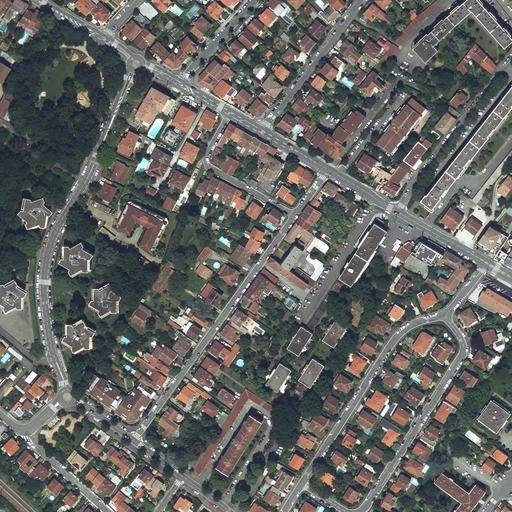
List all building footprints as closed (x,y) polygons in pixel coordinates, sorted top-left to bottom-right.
[(4,0),(0,7),(0,17),(7,6),(8,7),(11,2),(10,1),(10,0),(4,0)] [(21,1),(19,0),(13,0),(7,12),(5,12),(4,15),(5,15),(4,17),(8,19),(10,15),(11,15),(15,9),(22,14),(26,9),(28,5),(21,1)] [(72,0),(76,3),(76,4),(82,10),(87,15),(100,1),(98,0),(92,0),(91,0),(72,0)] [(170,0),(155,0),(153,2),(164,12),(173,2),(170,0)] [(210,8),(207,11),(217,20),(225,10),(214,0),(211,3),(212,4),(209,7),(210,8)] [(271,0),(268,3),(275,9),(283,1),(281,0),(271,0)] [(342,0),(327,0),(332,5),(337,11),(345,3),(342,0)] [(453,10),(447,15),(456,25),(471,11),(504,47),(511,39),(511,37),(508,33),(509,31),(506,27),(504,28),(494,17),(495,16),(492,11),(490,13),(479,0),(464,0),(457,7),(456,5),(452,9),(453,10)] [(402,31),(395,40),(400,44),(407,35),(412,29),(418,23),(439,5),(435,1),(414,18),(405,27),(402,31)] [(101,2),(92,12),(97,17),(103,23),(112,13),(101,2)] [(308,3),(302,10),(308,15),(314,9),(313,8),(308,3)] [(372,3),(362,14),(369,20),(373,22),(378,17),(381,19),(382,19),(387,23),(390,18),(372,3)] [(332,5),(324,13),(321,10),(318,13),(328,23),(331,20),(331,21),(339,13),(337,11),(332,5)] [(268,8),(260,17),(268,25),(277,16),(268,8)] [(411,8),(405,14),(411,20),(416,14),(411,8)] [(30,11),(26,9),(22,14),(16,25),(23,30),(26,25),(33,14),(30,11)] [(40,12),(35,9),(33,14),(26,25),(37,32),(42,23),(37,20),(41,12),(40,12)] [(133,20),(122,32),(131,40),(142,29),(143,30),(151,22),(146,17),(144,18),(140,14),(133,21),(133,20)] [(362,14),(359,18),(366,24),(369,20),(362,14)] [(422,39),(413,47),(425,60),(437,48),(434,45),(456,25),(447,15),(441,21),(440,19),(436,23),(437,24),(425,35),(424,34),(421,38),(422,39)] [(198,26),(193,31),(200,37),(212,25),(205,18),(202,22),(201,21),(197,25),(198,26)] [(256,18),(248,27),(256,34),(264,26),(256,18)] [(171,20),(165,26),(169,29),(175,23),(171,20)] [(317,20),(309,28),(318,36),(326,28),(317,20)] [(354,26),(350,30),(356,34),(359,30),(354,26)] [(146,29),(135,41),(141,47),(142,48),(149,41),(151,43),(156,37),(146,29)] [(241,32),(237,36),(250,48),(258,40),(246,29),(242,33),(241,32)] [(284,32),(281,36),(287,41),(290,37),(284,32)] [(350,33),(347,38),(353,43),(356,38),(350,33)] [(188,39),(182,45),(189,52),(193,48),(195,49),(199,45),(188,35),(187,37),(188,39)] [(315,42),(307,35),(300,42),(304,46),(302,48),(307,52),(315,42)] [(341,48),(340,50),(347,55),(349,53),(357,59),(360,54),(352,48),(354,45),(346,38),(340,47),(341,48)] [(380,38),(376,42),(386,49),(391,43),(387,39),(385,42),(380,38)] [(160,40),(151,50),(154,53),(156,52),(161,57),(164,60),(172,51),(160,40)] [(236,40),(229,48),(237,55),(244,47),(236,40)] [(373,42),(365,52),(374,59),(375,57),(374,56),(380,48),(373,42)] [(393,43),(383,56),(388,59),(398,46),(393,43)] [(475,43),(453,70),(459,77),(467,69),(463,65),(469,58),(470,59),(471,57),(480,63),(484,59),(487,55),(475,43)] [(244,47),(237,55),(240,58),(248,50),(244,47)] [(290,47),(283,56),(291,62),(295,56),(297,58),(300,54),(290,47)] [(176,49),(164,62),(173,67),(174,67),(179,67),(186,58),(185,58),(188,55),(182,48),(178,52),(176,49)] [(226,49),(220,55),(227,61),(230,58),(232,55),(226,49)] [(339,51),(336,55),(342,60),(346,56),(339,51)] [(342,60),(336,55),(335,55),(331,60),(330,58),(328,61),(337,68),(342,60)] [(484,59),(480,63),(491,72),(496,66),(492,63),(493,62),(487,55),(484,59)] [(216,60),(207,69),(221,81),(231,69),(224,63),(222,66),(216,60)] [(345,63),(342,60),(337,68),(338,69),(340,71),(345,63)] [(328,61),(321,70),(326,73),(325,75),(330,78),(333,74),(334,75),(338,69),(337,68),(328,61)] [(282,65),(275,73),(283,80),(290,72),(282,65)] [(358,73),(352,80),(356,83),(365,72),(358,67),(355,70),(358,73)] [(200,77),(199,81),(213,90),(214,89),(221,81),(207,69),(200,77)] [(221,81),(214,89),(222,95),(223,96),(228,91),(233,95),(240,85),(235,81),(231,86),(226,81),(229,77),(234,77),(236,73),(231,69),(221,81)] [(372,70),(358,89),(368,96),(374,89),(377,91),(382,83),(380,82),(383,79),(372,70)] [(318,74),(312,83),(320,89),(324,84),(323,83),(325,80),(318,74)] [(266,89),(276,96),(283,87),(272,77),(266,83),(269,85),(266,89)] [(341,83),(351,89),(355,83),(344,77),(341,83)] [(426,203),(432,208),(439,198),(438,198),(448,185),(449,186),(464,168),(462,167),(472,155),(473,156),(487,138),(486,137),(495,124),(497,125),(511,107),(509,106),(511,103),(511,82),(511,83),(511,82),(511,84),(424,196),(423,195),(421,199),(426,203)] [(177,100),(153,86),(133,120),(147,129),(157,110),(161,110),(168,114),(177,100)] [(81,94),(90,103),(97,96),(88,87),(81,94)] [(265,88),(257,98),(261,101),(262,99),(266,102),(265,103),(269,105),(276,97),(276,96),(266,89),(265,88)] [(243,89),(235,99),(239,103),(240,104),(241,103),(245,106),(252,97),(243,89)] [(314,104),(315,105),(322,96),(313,89),(306,98),(303,96),(301,98),(312,107),(314,104)] [(2,97),(11,102),(15,94),(6,90),(2,97)] [(455,93),(449,101),(456,106),(459,102),(461,104),(466,97),(458,90),(455,93)] [(0,121),(11,102),(2,97),(0,101),(0,121)] [(299,97),(292,106),(300,111),(301,110),(302,111),(303,109),(305,111),(307,108),(304,106),(306,103),(299,97)] [(427,109),(411,97),(402,108),(399,106),(392,115),(394,117),(396,118),(393,121),(391,120),(389,122),(390,124),(376,141),(389,152),(403,134),(411,125),(413,127),(427,109)] [(257,98),(249,109),(255,114),(258,116),(261,115),(267,107),(260,102),(261,101),(257,98)] [(337,100),(334,104),(334,105),(340,109),(343,104),(337,100)] [(199,111),(184,103),(164,138),(173,144),(182,129),(187,132),(199,111)] [(450,106),(446,111),(453,117),(457,112),(450,106)] [(212,112),(206,109),(198,123),(210,130),(215,122),(214,121),(217,116),(212,112)] [(338,128),(347,134),(349,132),(350,132),(355,125),(356,126),(363,118),(365,115),(357,109),(354,112),(351,109),(339,124),(340,125),(338,128)] [(453,117),(446,111),(439,121),(441,122),(436,128),(444,133),(451,124),(449,123),(453,117)] [(286,113),(278,123),(288,131),(296,121),(293,118),(286,113)] [(301,118),(299,122),(307,129),(312,123),(312,122),(303,115),(300,118),(301,118)] [(375,140),(376,141),(390,124),(389,122),(375,140)] [(233,125),(230,123),(218,145),(221,147),(227,136),(231,138),(237,127),(233,125)] [(305,132),(302,135),(313,144),(323,131),(312,123),(307,129),(305,132)] [(240,140),(244,132),(240,129),(237,127),(231,138),(233,139),(236,138),(240,140)] [(347,134),(338,128),(335,132),(344,139),(347,134)] [(301,129),(296,136),(299,139),(302,135),(305,132),(301,129)] [(201,133),(195,130),(191,136),(198,139),(201,133)] [(139,136),(130,131),(126,139),(125,138),(120,149),(130,154),(133,148),(137,150),(140,144),(136,142),(139,136)] [(344,139),(335,132),(334,132),(331,135),(327,132),(326,134),(323,131),(313,144),(316,146),(318,144),(336,157),(345,145),(341,142),(344,139)] [(248,145),(253,137),(248,134),(244,132),(240,140),(238,143),(243,147),(240,153),(243,154),(245,152),(247,149),(248,145)] [(405,135),(403,134),(389,152),(390,153),(405,135)] [(430,143),(422,136),(403,159),(412,166),(430,143)] [(257,139),(253,137),(248,145),(257,151),(262,142),(257,139)] [(199,148),(188,142),(183,150),(181,155),(192,162),(199,148)] [(266,144),(262,142),(257,151),(265,156),(270,146),(266,144)] [(273,148),(270,146),(265,156),(264,157),(269,160),(262,173),(263,174),(273,157),(277,150),(273,148)] [(511,147),(471,198),(476,202),(482,195),(511,157),(511,147)] [(172,157),(156,148),(150,160),(150,162),(151,163),(153,164),(148,173),(152,174),(154,171),(163,176),(168,166),(172,157)] [(363,153),(356,164),(368,172),(371,167),(372,168),(374,166),(375,166),(380,160),(377,158),(376,161),(363,153)] [(230,157),(228,155),(224,162),(223,161),(219,168),(223,170),(230,157)] [(236,160),(230,157),(223,170),(232,175),(241,158),(238,156),(236,160)] [(284,164),(273,157),(263,174),(275,181),(284,164)] [(180,158),(177,164),(185,168),(188,163),(180,158)] [(125,164),(116,160),(114,165),(116,166),(111,177),(121,182),(128,167),(124,165),(125,164)] [(376,167),(372,171),(377,175),(375,178),(380,182),(383,178),(386,180),(394,170),(392,168),(388,173),(378,167),(382,161),(381,160),(380,160),(375,166),(376,167)] [(410,168),(402,161),(398,165),(406,171),(407,171),(410,168)] [(301,168),(296,165),(289,177),(298,183),(299,180),(305,170),(301,168)] [(406,171),(398,165),(394,170),(386,180),(383,185),(378,190),(382,193),(385,188),(389,191),(394,194),(399,187),(396,185),(406,171)] [(310,172),(306,169),(305,170),(299,180),(309,186),(310,183),(314,177),(312,176),(313,174),(310,173),(310,172)] [(190,178),(177,171),(170,182),(184,189),(190,178)] [(207,190),(211,179),(207,177),(203,175),(195,195),(200,197),(200,195),(204,197),(207,190)] [(511,177),(508,175),(497,189),(503,194),(511,183),(511,177)] [(214,197),(221,181),(218,179),(213,177),(211,179),(207,190),(215,192),(213,197),(214,197)] [(258,183),(252,179),(248,185),(255,189),(258,183)] [(292,204),(296,198),(289,194),(291,190),(283,185),(284,182),(281,179),(277,187),(280,189),(277,194),(282,197),(284,198),(284,199),(292,204)] [(221,194),(225,183),(223,182),(221,181),(214,197),(221,200),(223,195),(221,194)] [(340,194),(343,189),(336,185),(329,181),(322,189),(334,195),(336,193),(338,195),(339,193),(340,194)] [(117,188),(105,182),(98,196),(110,202),(117,188)] [(230,205),(234,194),(229,192),(232,186),(229,185),(225,183),(221,194),(223,195),(228,198),(226,203),(230,205)] [(156,190),(150,187),(145,196),(152,199),(156,190)] [(241,191),(237,189),(234,194),(230,205),(232,206),(234,201),(243,206),(245,201),(240,198),(239,197),(241,191)] [(462,192),(458,197),(473,208),(477,203),(476,202),(471,198),(462,192)] [(180,198),(171,193),(163,206),(172,211),(180,198)] [(352,217),(359,205),(348,199),(340,194),(339,193),(338,195),(339,195),(336,201),(347,208),(344,212),(352,217)] [(482,195),(476,202),(477,203),(483,207),(489,200),(482,195)] [(40,200),(38,196),(26,201),(25,199),(21,199),(20,208),(21,208),(20,212),(16,211),(14,214),(24,222),(22,223),(24,227),(32,223),(31,223),(35,221),(37,225),(40,225),(41,217),(39,216),(40,213),(45,213),(47,210),(38,202),(40,200)] [(320,202),(315,198),(309,205),(315,210),(320,202)] [(256,218),(263,208),(259,205),(259,204),(258,203),(255,201),(254,202),(247,211),(256,218)] [(166,218),(132,202),(131,205),(127,204),(117,224),(121,226),(119,229),(129,234),(136,219),(141,222),(139,225),(143,227),(145,224),(150,226),(141,245),(151,250),(152,246),(156,248),(168,223),(165,221),(166,218)] [(433,209),(432,208),(426,203),(423,206),(431,212),(433,209)] [(306,210),(301,216),(312,224),(314,226),(321,214),(315,210),(309,205),(306,210)] [(450,206),(440,219),(447,224),(453,229),(463,216),(450,206)] [(283,214),(274,208),(271,212),(269,210),(265,216),(278,225),(279,222),(281,220),(279,219),(283,214)] [(312,224),(301,216),(299,219),(297,223),(312,234),(314,232),(309,228),(312,224)] [(470,217),(461,231),(466,234),(471,238),(480,224),(470,217)] [(387,230),(371,220),(354,246),(358,249),(341,275),(353,283),(387,230)] [(312,234),(297,223),(292,230),(286,237),(292,241),(298,232),(303,235),(309,239),(312,234)] [(507,236),(489,225),(476,242),(484,247),(496,254),(507,236)] [(115,236),(102,226),(98,231),(111,242),(115,236)] [(258,229),(255,227),(252,234),(248,231),(247,234),(261,241),(265,243),(267,239),(262,237),(264,235),(265,232),(263,231),(264,230),(259,227),(258,229)] [(260,244),(261,241),(247,234),(246,234),(245,236),(251,239),(246,247),(252,251),(255,252),(257,249),(259,250),(260,248),(261,245),(260,244)] [(309,239),(303,235),(299,241),(305,245),(302,248),(304,250),(306,251),(316,237),(312,234),(309,239)] [(227,245),(229,241),(221,235),(218,240),(227,245)] [(83,244),(80,240),(69,247),(68,245),(65,245),(64,254),(65,254),(65,259),(61,258),(59,262),(69,268),(68,270),(71,273),(78,269),(77,268),(81,266),(83,269),(86,269),(86,261),(84,261),(84,257),(90,257),(92,253),(82,247),(83,244)] [(436,264),(443,254),(431,246),(420,240),(415,246),(411,252),(427,261),(428,259),(436,264)] [(411,252),(415,246),(411,242),(408,241),(404,243),(403,245),(402,244),(395,255),(404,261),(411,252)] [(340,245),(336,242),(331,248),(336,251),(340,245)] [(252,251),(246,247),(240,244),(233,254),(245,262),(248,258),(252,251)] [(302,248),(296,244),(282,264),(290,270),(304,250),(302,248)] [(211,252),(205,247),(197,259),(203,263),(211,252)] [(153,264),(131,248),(127,254),(149,270),(153,264)] [(455,255),(446,250),(443,254),(436,264),(439,266),(444,259),(457,267),(459,264),(462,259),(455,255)] [(312,278),(298,267),(294,273),(312,286),(326,265),(310,254),(306,258),(309,262),(314,265),(317,270),(312,278)] [(282,264),(272,257),(268,262),(305,289),(307,287),(311,289),(312,286),(294,273),(290,270),(282,264)] [(174,264),(169,261),(151,286),(158,290),(161,287),(165,289),(177,272),(171,268),(174,264)] [(240,271),(230,264),(229,266),(223,274),(220,272),(219,274),(233,284),(237,279),(235,278),(240,271)] [(223,274),(229,266),(226,264),(220,272),(223,274)] [(467,269),(459,264),(457,267),(458,268),(448,282),(441,278),(438,283),(450,289),(459,277),(461,278),(462,276),(467,269)] [(213,271),(207,267),(202,275),(207,278),(213,271)] [(264,268),(260,273),(275,284),(279,279),(264,268)] [(257,278),(253,284),(263,291),(265,292),(269,295),(270,293),(267,290),(266,291),(265,289),(268,285),(273,289),(276,285),(275,284),(260,273),(257,278)] [(433,276),(429,274),(425,280),(429,282),(433,276)] [(411,281),(403,275),(394,289),(403,295),(405,290),(404,289),(406,286),(408,287),(411,281)] [(12,280),(10,278),(1,284),(0,283),(0,302),(1,303),(0,304),(0,305),(2,309),(12,303),(14,305),(18,304),(17,293),(19,293),(21,288),(11,284),(12,280)] [(344,281),(338,278),(331,288),(337,292),(344,281)] [(111,286),(109,284),(99,290),(98,288),(94,288),(94,300),(92,301),(90,304),(99,309),(98,311),(101,315),(111,308),(112,311),(116,310),(116,299),(118,298),(119,294),(110,289),(111,286)] [(256,301),(263,291),(253,284),(250,288),(246,294),(256,301)] [(511,307),(511,301),(505,298),(485,286),(483,289),(480,288),(476,296),(508,314),(511,307)] [(223,295),(214,289),(207,299),(217,305),(220,300),(223,295)] [(435,301),(437,300),(432,290),(424,295),(422,291),(418,293),(426,306),(435,301)] [(335,295),(330,291),(307,325),(313,329),(335,295)] [(256,301),(246,294),(244,298),(246,299),(245,301),(243,303),(244,304),(243,305),(245,307),(246,305),(256,312),(261,305),(256,301)] [(283,303),(289,308),(294,302),(288,297),(283,303)] [(403,304),(397,300),(393,306),(391,305),(389,309),(391,310),(389,313),(397,318),(399,315),(401,311),(403,312),(405,309),(403,309),(404,308),(402,306),(403,304)] [(152,311),(140,303),(131,318),(141,325),(148,315),(146,314),(148,312),(149,313),(151,313),(152,311)] [(477,318),(469,307),(460,313),(465,320),(467,324),(469,323),(470,325),(473,323),(471,321),(477,318)] [(209,321),(190,308),(187,312),(189,313),(189,314),(206,325),(207,323),(209,321)] [(249,316),(239,309),(234,316),(229,322),(242,332),(245,328),(241,326),(249,316)] [(257,316),(249,311),(247,313),(255,319),(257,316)] [(294,315),(289,311),(281,320),(287,325),(294,315)] [(390,323),(377,315),(369,327),(378,332),(379,330),(384,333),(386,330),(387,328),(388,328),(389,329),(390,329),(390,328),(391,327),(391,326),(391,325),(391,324),(390,324),(390,323)] [(350,324),(337,317),(332,326),(330,325),(328,329),(329,330),(323,339),(336,347),(350,324)] [(83,323),(81,320),(72,327),(70,324),(66,325),(67,337),(64,337),(63,340),(72,345),(71,348),(74,352),(83,345),(85,347),(89,347),(88,335),(90,335),(92,331),(82,326),(83,323)] [(202,330),(190,321),(184,330),(196,339),(199,334),(202,330)] [(237,330),(228,323),(224,328),(220,333),(233,342),(238,335),(235,332),(237,330)] [(175,327),(172,325),(171,327),(179,333),(175,337),(179,340),(176,346),(174,345),(172,347),(174,349),(174,348),(184,355),(191,345),(190,345),(194,340),(180,330),(175,327)] [(300,356),(314,333),(302,325),(296,335),(295,334),(292,338),(294,338),(288,348),(300,356)] [(498,339),(493,328),(482,333),(484,338),(486,344),(498,339)] [(424,353),(433,337),(428,334),(425,332),(424,332),(423,332),(421,333),(420,335),(421,336),(418,341),(417,340),(413,346),(424,353)] [(377,343),(368,337),(361,348),(371,354),(374,350),(375,347),(374,347),(377,343)] [(230,350),(216,341),(213,346),(210,350),(218,356),(222,350),(224,352),(221,356),(225,358),(222,362),(227,366),(239,351),(233,347),(230,350)] [(450,346),(444,342),(442,346),(439,344),(432,355),(436,358),(435,359),(442,363),(451,349),(451,347),(450,346)] [(236,343),(233,347),(239,351),(242,347),(236,343)] [(178,354),(163,344),(162,347),(159,346),(153,355),(155,356),(159,359),(160,357),(170,364),(173,360),(178,354)] [(23,357),(10,346),(7,349),(14,356),(14,359),(18,363),(23,357)] [(410,355),(402,350),(398,356),(397,358),(396,357),(393,362),(405,369),(409,362),(407,360),(410,355)] [(492,357),(480,350),(478,354),(476,353),(472,360),(484,368),(492,357)] [(7,352),(0,360),(4,364),(11,356),(7,352)] [(154,357),(155,356),(153,355),(148,352),(145,356),(151,360),(151,361),(166,371),(164,373),(168,376),(170,374),(171,372),(169,370),(170,368),(154,357)] [(115,356),(110,353),(107,358),(111,361),(115,356)] [(164,373),(138,356),(136,360),(140,363),(139,365),(145,369),(146,367),(154,373),(150,378),(162,386),(166,381),(168,378),(167,377),(168,376),(164,373)] [(367,362),(357,356),(349,369),(358,375),(363,368),(367,362)] [(205,363),(202,366),(214,375),(221,365),(209,357),(205,363)] [(325,365),(313,357),(308,366),(306,366),(304,370),(305,371),(300,380),(311,387),(325,365)] [(24,367),(28,370),(29,369),(32,365),(33,364),(29,361),(24,367)] [(292,369),(281,362),(276,371),(274,370),(271,375),(273,375),(267,385),(279,392),(292,369)] [(214,375),(202,366),(197,373),(193,378),(208,390),(209,388),(212,390),(217,383),(214,382),(215,380),(211,378),(214,375)] [(435,373),(425,366),(418,377),(423,380),(430,384),(432,381),(431,380),(432,377),(435,373)] [(161,386),(137,370),(135,374),(141,379),(139,381),(142,382),(148,387),(150,385),(157,389),(160,389),(161,386)] [(399,377),(389,370),(385,375),(386,376),(385,378),(384,380),(393,386),(399,377)] [(476,377),(465,370),(463,373),(460,378),(467,382),(464,387),(469,391),(472,386),(471,386),(476,377)] [(36,375),(32,372),(24,381),(21,378),(16,384),(25,392),(30,386),(28,384),(36,375)] [(157,393),(148,387),(142,382),(138,388),(136,388),(134,391),(133,390),(131,391),(129,393),(126,396),(121,392),(122,391),(117,387),(118,385),(109,378),(107,380),(103,376),(102,378),(96,373),(86,388),(96,396),(96,397),(101,401),(102,400),(121,414),(120,415),(125,420),(126,418),(131,422),(133,422),(135,421),(143,412),(144,413),(148,407),(147,407),(157,393)] [(52,381),(47,377),(42,374),(35,383),(37,385),(38,384),(40,386),(44,381),(49,385),(52,381)] [(352,381),(341,374),(335,383),(347,392),(351,387),(349,386),(350,384),(352,381)] [(0,396),(12,382),(6,377),(0,383),(0,396)] [(430,384),(423,380),(420,385),(427,389),(430,384)] [(210,397),(189,382),(186,386),(182,391),(178,396),(193,407),(201,397),(207,401),(208,399),(210,400),(212,397),(211,396),(210,397)] [(305,386),(299,382),(286,402),(292,405),(305,386)] [(37,385),(35,383),(27,391),(35,398),(38,394),(41,397),(44,393),(36,386),(37,385)] [(464,391),(454,385),(451,391),(446,397),(456,404),(464,391)] [(424,393),(412,386),(410,390),(409,389),(405,396),(418,405),(421,400),(424,393)] [(223,399),(228,392),(224,388),(222,389),(218,394),(219,396),(223,399)] [(54,394),(48,389),(45,392),(46,392),(52,398),(54,394)] [(271,412),(274,407),(246,389),(238,400),(235,406),(218,432),(216,435),(200,460),(195,468),(195,469),(199,474),(202,472),(201,471),(204,469),(203,468),(205,466),(204,465),(208,463),(207,462),(209,460),(209,459),(211,457),(211,456),(213,454),(213,453),(215,451),(215,449),(217,448),(216,446),(219,445),(218,443),(221,442),(220,440),(223,439),(223,437),(226,436),(224,434),(227,432),(227,431),(229,429),(229,428),(231,426),(231,424),(233,423),(232,421),(236,420),(235,418),(238,416),(237,415),(239,414),(239,412),(241,410),(241,409),(243,407),(243,406),(246,404),(245,402),(248,401),(247,399),(250,397),(250,399),(271,412)] [(388,397),(377,390),(375,394),(373,393),(370,397),(367,403),(379,411),(388,397)] [(33,398),(27,392),(24,396),(30,401),(33,398)] [(53,398),(52,398),(46,392),(44,394),(47,396),(45,398),(49,401),(53,398)] [(339,401),(330,395),(323,404),(335,411),(337,407),(336,406),(337,404),(339,401)] [(235,406),(238,400),(233,396),(229,402),(235,406)] [(219,408),(208,399),(207,401),(202,408),(213,416),(219,408)] [(477,418),(496,432),(510,413),(491,399),(477,418)] [(32,404),(27,400),(20,408),(18,406),(14,411),(18,415),(21,415),(23,412),(24,413),(32,404)] [(457,408),(445,400),(440,408),(437,412),(437,413),(435,417),(443,422),(446,418),(445,417),(450,409),(454,412),(457,408)] [(168,409),(164,414),(179,425),(180,424),(179,423),(184,416),(172,406),(169,410),(168,409)] [(409,413),(399,406),(392,417),(404,424),(405,422),(407,419),(406,419),(409,413)] [(376,418),(363,410),(361,414),(359,417),(360,418),(358,420),(370,428),(376,418)] [(328,419),(317,412),(310,424),(319,430),(321,426),(323,428),(325,424),(328,419)] [(263,421),(251,413),(217,466),(229,474),(263,421)] [(179,425),(164,414),(158,422),(167,428),(163,432),(170,437),(179,425)] [(400,428),(383,418),(380,423),(389,429),(382,440),(390,445),(395,437),(400,428)] [(309,423),(303,419),(300,424),(306,427),(309,423)] [(423,434),(421,438),(433,447),(439,439),(436,437),(440,430),(431,424),(428,429),(424,435),(423,434)] [(218,432),(211,427),(209,430),(216,435),(218,432)] [(356,433),(350,429),(345,437),(344,439),(346,441),(344,443),(352,448),(357,439),(354,437),(356,433)] [(315,438),(307,433),(306,436),(302,433),(301,435),(300,435),(298,437),(299,438),(296,443),(304,448),(306,446),(310,448),(313,444),(314,442),(313,441),(315,438)] [(97,456),(104,448),(97,442),(96,441),(97,439),(90,434),(88,437),(90,439),(85,445),(94,453),(93,453),(97,456)] [(14,442),(11,438),(3,446),(11,454),(19,446),(14,442)] [(433,447),(421,438),(417,445),(413,450),(427,459),(434,448),(433,447)] [(294,446),(288,443),(285,447),(291,451),(294,446)] [(489,452),(502,462),(507,455),(494,445),(492,448),(491,448),(489,452)] [(385,452),(375,446),(368,456),(380,463),(381,461),(383,458),(382,457),(385,452)] [(117,463),(125,454),(121,450),(119,452),(116,450),(112,447),(106,455),(117,463)] [(79,452),(76,448),(70,456),(74,458),(71,462),(75,466),(81,470),(88,461),(84,458),(84,459),(78,454),(79,452)] [(189,464),(195,468),(200,460),(199,459),(203,452),(199,449),(195,456),(194,456),(189,464)] [(348,458),(337,450),(335,453),(333,456),(331,459),(343,466),(344,465),(348,458)] [(31,457),(25,451),(17,459),(21,463),(21,462),(23,464),(20,468),(23,471),(27,467),(34,459),(31,457)] [(304,458),(295,453),(294,454),(292,452),(288,458),(291,460),(290,462),(299,468),(301,463),(304,458)] [(129,457),(125,454),(117,463),(122,468),(119,472),(125,476),(134,464),(131,462),(127,459),(129,457)] [(358,458),(351,454),(349,458),(352,459),(355,462),(358,458)] [(418,458),(415,456),(413,459),(411,458),(408,462),(405,467),(417,474),(425,463),(418,458)] [(349,458),(348,458),(344,465),(347,467),(352,459),(349,458)] [(496,463),(488,458),(482,466),(491,473),(494,469),(492,468),(496,463)] [(36,461),(34,459),(27,467),(29,469),(36,461)] [(376,469),(367,463),(356,479),(365,484),(368,478),(370,479),(373,475),(376,469)] [(42,480),(49,472),(44,468),(40,464),(29,476),(32,479),(35,476),(36,475),(42,480)] [(105,478),(93,468),(87,476),(94,481),(95,483),(93,485),(97,488),(105,478)] [(149,483),(153,478),(154,477),(151,474),(152,474),(149,471),(145,468),(138,477),(147,485),(149,483)] [(293,477),(280,469),(277,474),(280,476),(274,485),(281,490),(282,490),(285,486),(286,487),(289,482),(293,477)] [(327,473),(323,471),(320,476),(318,479),(326,484),(325,485),(329,488),(336,477),(339,479),(337,481),(341,484),(345,478),(336,472),(334,476),(328,472),(327,473)] [(469,511),(485,491),(476,484),(469,493),(452,480),(453,479),(450,477),(449,478),(441,472),(435,481),(462,502),(457,509),(456,509),(453,511),(469,511)] [(411,479),(401,474),(399,477),(398,478),(399,479),(396,484),(404,489),(411,479)] [(58,483),(54,478),(47,486),(55,494),(62,486),(58,483)] [(116,487),(105,478),(97,488),(100,491),(102,490),(104,491),(107,494),(110,490),(112,492),(116,487)] [(162,482),(158,479),(157,480),(153,478),(149,483),(154,488),(150,493),(155,497),(159,492),(159,491),(164,484),(162,482)] [(274,485),(273,485),(264,499),(273,504),(275,500),(276,499),(278,500),(280,496),(279,495),(281,490),(274,485)] [(358,492),(350,487),(344,497),(346,498),(353,502),(356,498),(355,497),(358,492)] [(73,494),(70,491),(63,499),(70,506),(77,498),(73,494)] [(393,495),(388,492),(385,497),(381,503),(390,509),(398,497),(394,494),(393,495)] [(122,511),(125,511),(130,506),(124,501),(127,498),(123,494),(115,504),(119,507),(118,508),(120,509),(122,511)] [(183,511),(186,511),(192,503),(186,499),(185,500),(181,497),(175,506),(183,511)] [(266,511),(268,510),(255,503),(249,511),(266,511)] [(314,511),(317,508),(311,504),(310,506),(305,503),(304,505),(299,511),(314,511)]
